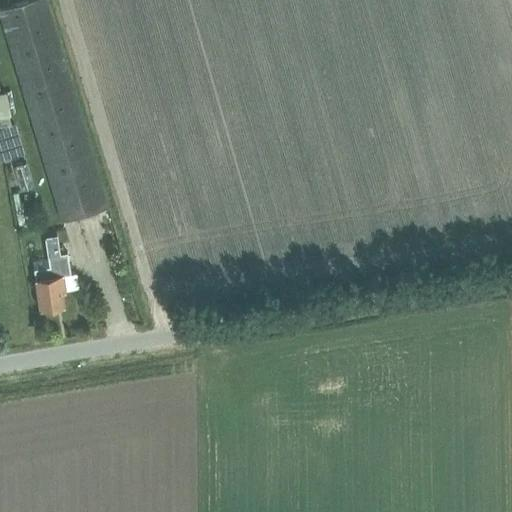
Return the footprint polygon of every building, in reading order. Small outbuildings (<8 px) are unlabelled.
[(28,0),(0,8),(0,13),(55,202),(61,221),(107,207),(102,187),(46,0),(28,0)] [(0,92),(0,123),(1,128),(9,126),(7,115),(11,115),(6,92),(0,92)] [(16,128),(0,129),(0,158),(19,156),(16,128)] [(34,186),(26,163),(13,167),(21,191),(34,186)] [(63,292),(66,292),(58,235),(46,237),(49,256),(48,256),(51,276),(35,278),(40,309),(64,305),(63,292)]
